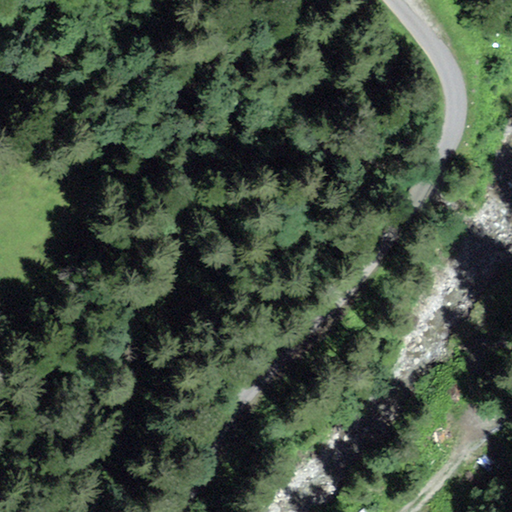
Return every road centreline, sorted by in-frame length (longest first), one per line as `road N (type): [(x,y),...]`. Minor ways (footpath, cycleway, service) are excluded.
road 1 (unclassified): [(180,511),(246,396),(375,254),(444,141),(452,106),(444,69),(392,0)]
road 2 (track): [(401,511),(511,404)]
